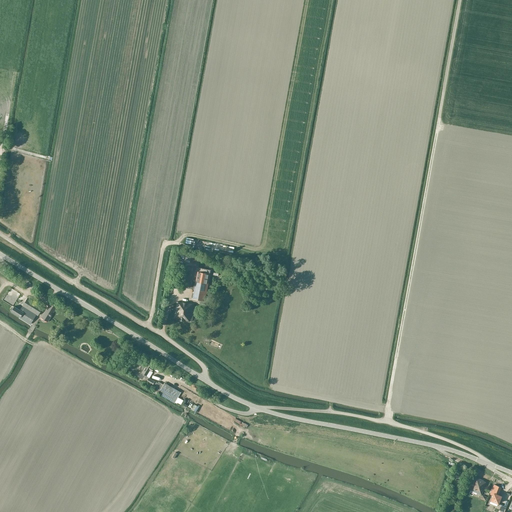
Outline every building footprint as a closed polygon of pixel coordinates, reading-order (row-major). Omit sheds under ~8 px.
[(198,272),(192,299),(204,301),(210,275),(198,272)] [(38,315),(40,312),(42,308),(27,299),(22,306),(20,310),(14,306),(11,312),(20,318),(30,324),(36,314),(38,315)] [(56,308),(56,307),(57,305),(51,301),(50,303),(41,318),(48,322),(56,308)] [(191,311),(192,304),(181,302),(180,303),(176,302),(173,319),(180,320),(180,321),(182,322),(183,321),(192,322),(193,311),(191,311)] [(140,374),(138,377),(146,382),(152,385),(157,388),(156,390),(160,393),(159,393),(159,394),(172,402),(173,401),(178,391),(164,383),(162,386),(154,381),(149,377),(147,376),(150,371),(151,372),(154,368),(152,367),(153,365),(150,364),(148,362),(145,367),(144,367),(142,367),(141,369),(142,370),(143,370),(141,372),(140,374)] [(475,477),(469,490),(481,495),(486,482),(483,481),(483,480),(475,477)] [(490,501),(489,503),(497,506),(498,504),(501,496),(498,495),(501,488),(494,485),(490,494),(493,495),(490,501)] [(506,509),(509,502),(506,501),(504,506),(501,505),(500,507),(506,509)]
